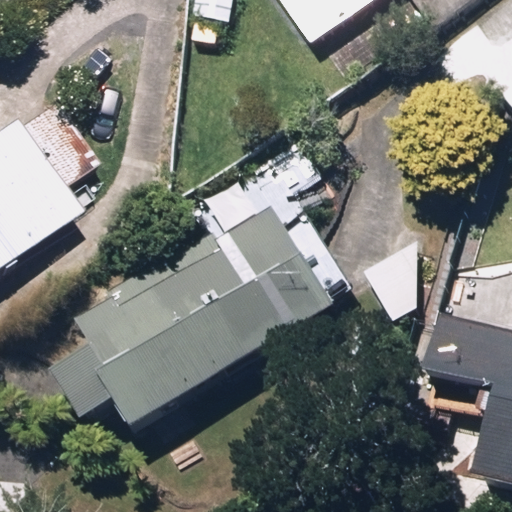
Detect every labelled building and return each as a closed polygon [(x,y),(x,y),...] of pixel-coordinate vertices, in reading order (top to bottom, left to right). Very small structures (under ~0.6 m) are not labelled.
[(262,0),(307,64),(400,0),(262,0)] [(0,287),(76,236),(55,205),(94,178),(50,114),(0,148),(0,287)] [(127,459),(332,336),(318,313),(332,304),(309,266),(300,271),(273,227),(162,294),(154,282),(70,333),(89,365),(42,393),(78,452),(111,432),(127,459)] [(413,254),(365,287),(396,332),(444,300),(413,254)] [(481,337),(436,325),(411,417),(485,436),(465,511),(511,511),(511,264),(501,262),(481,337)]
